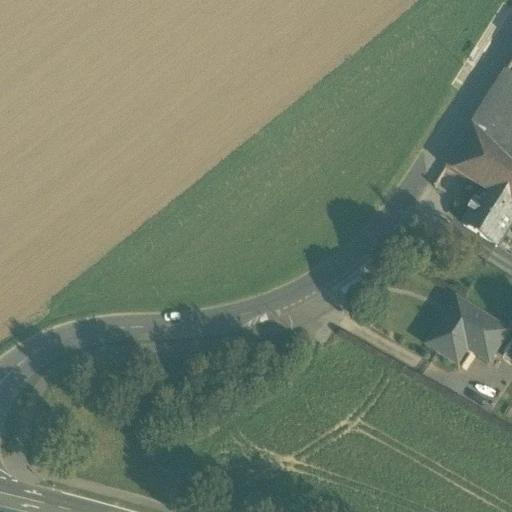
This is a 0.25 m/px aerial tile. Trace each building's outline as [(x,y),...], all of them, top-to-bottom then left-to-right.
[(468,133),(511,159),(511,78),(507,76),(507,75),(506,74),(468,133)] [(511,159),(468,133),(446,168),(484,193),(511,210),(511,159)] [(511,223),(511,210),(484,193),(477,205),(474,203),(468,213),(470,215),(463,227),(497,248),(511,223)] [(426,348),(457,368),(467,352),(473,341),(495,355),(508,335),(459,304),(448,322),(444,320),(426,348)] [(473,341),(467,352),(488,366),(495,355),(473,341)] [(511,345),(502,360),(511,366),(511,345)]
